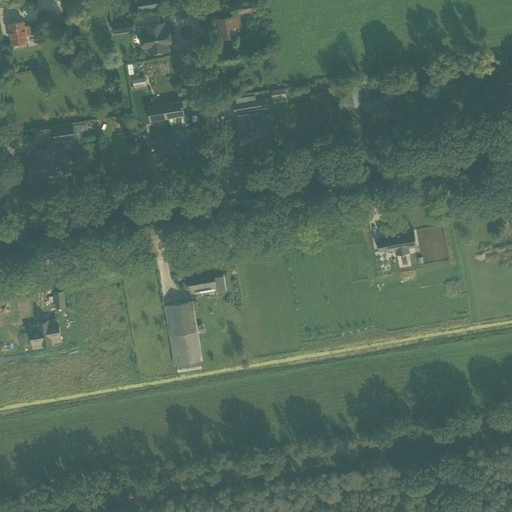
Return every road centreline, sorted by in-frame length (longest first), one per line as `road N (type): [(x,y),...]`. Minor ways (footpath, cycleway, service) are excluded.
road 1 (track): [(0,507),(511,420)]
road 2 (unclassified): [(219,175),(511,124)]
road 3 (unclassified): [(227,226),(511,178)]
road 4 (unclassified): [(0,266),(227,226)]
road 5 (residential): [(15,208),(219,175)]
road 6 (residential): [(219,175),(190,0)]
